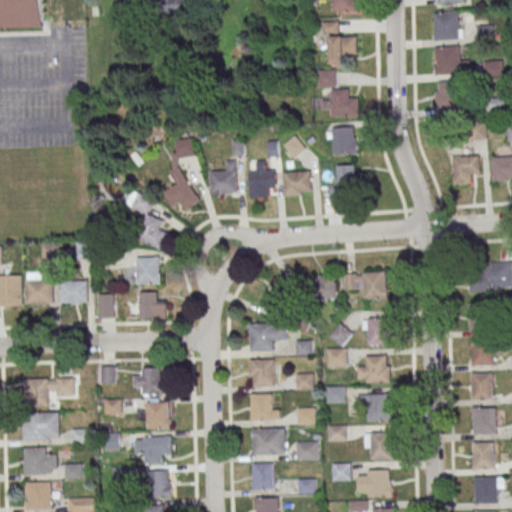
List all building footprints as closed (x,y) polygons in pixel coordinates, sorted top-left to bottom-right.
[(0,0),(0,28),(42,29),(42,0),(0,0)] [(331,0),(331,12),(359,12),(359,0),(331,0)] [(434,40),(460,40),(460,12),(434,12),(434,40)] [(484,35),(493,35),(493,26),(484,26),(484,35)] [(348,64),(348,54),(358,54),(358,36),(329,36),(329,64),(348,64)] [(463,47),(434,47),(434,74),(463,74),(463,47)] [(485,75),(503,75),(503,60),(485,60),(485,75)] [(336,87),(336,70),(319,70),(319,87),(336,87)] [(436,82),(436,109),(463,109),(463,82),(436,82)] [(349,90),(332,90),(332,99),(327,99),(327,117),(359,117),(359,99),(349,99),(349,90)] [(487,139),(486,122),(466,123),(467,140),(487,139)] [(358,154),(358,127),(334,127),(334,154),(358,154)] [(307,148),(296,135),(281,148),(292,160),(307,148)] [(164,192),(173,208),(182,203),(186,211),(188,211),(202,203),(201,201),(181,166),(181,159),(184,157),(196,156),(194,138),(176,140),(178,151),(173,154),(177,185),(164,192)] [(480,155),(453,155),(453,183),(480,183),(480,155)] [(511,180),(511,156),(493,156),(493,181),(511,180)] [(237,161),(227,161),(227,172),(211,172),(211,193),(237,193),(237,161)] [(276,189),(276,171),(268,171),(268,161),(252,161),(252,197),(269,197),(269,189),(276,189)] [(337,165),(337,187),(330,187),(330,204),(357,203),(356,165),(337,165)] [(285,172),(285,196),(313,196),(313,172),(285,172)] [(162,249),(169,233),(161,229),(165,221),(149,214),(139,239),(162,249)] [(77,241),(77,259),(91,259),(91,241),(77,241)] [(161,257),(137,257),(137,284),(161,284),(161,257)] [(472,289),(511,288),(511,277),(511,263),(471,263),(472,289)] [(388,298),(387,271),(345,273),(346,290),(366,289),(366,299),(388,298)] [(0,306),(24,306),(24,275),(0,275),(0,306)] [(337,299),(337,275),(313,275),(313,299),(337,299)] [(264,298),(279,313),(299,294),(283,279),(264,298)] [(55,282),(55,304),(28,305),(27,282),(55,282)] [(89,283),(90,305),(63,306),(62,283),(89,283)] [(167,319),(167,300),(159,300),(159,292),(140,292),(140,319),(167,319)] [(99,294),(99,318),(117,318),(117,294),(99,294)] [(493,305),(493,333),(472,333),(471,305),(493,305)] [(389,318),(365,318),(365,345),(389,345),(389,318)] [(250,323),(250,351),(277,351),(277,340),(287,340),(287,323),(250,323)] [(354,332),(341,323),(331,337),(343,346),(354,332)] [(495,340),(496,368),(474,368),(474,340),(495,340)] [(297,341),(297,355),(313,355),(313,341),(297,341)] [(347,367),(347,348),(328,348),(328,367),(347,367)] [(359,366),(359,382),(391,382),(391,355),(368,355),(368,366),(359,366)] [(252,386),(275,386),(275,359),(252,359),(252,386)] [(117,366),(101,366),(101,383),(117,383),(117,366)] [(169,394),(168,368),(142,368),(142,375),(135,375),(135,394),(169,394)] [(315,374),(297,374),(297,389),(315,389),(315,374)] [(494,375),(494,403),(473,403),(472,375),(494,375)] [(76,378),(28,378),(28,406),(49,406),(49,396),(76,396),(76,378)] [(328,403),(346,403),(346,386),(328,386),(328,403)] [(252,421),(280,421),(280,402),(274,402),(274,394),(252,394),(252,421)] [(391,394),(366,394),(366,421),(391,421),(391,394)] [(123,413),(123,399),(106,399),(106,414),(123,413)] [(148,402),(148,429),(171,429),(171,402),(148,402)] [(297,424),(316,424),(316,407),(297,407),(297,424)] [(496,407),(474,407),(474,433),(496,433),(496,407)] [(61,440),(61,413),(24,413),(24,440),(61,440)] [(329,440),(346,440),(346,426),(329,426),(329,440)] [(285,428),(253,428),(253,455),(285,455),(285,428)] [(90,429),(74,429),(74,443),(90,443),(90,429)] [(367,432),(367,458),(393,458),(393,432),(367,432)] [(106,433),(106,450),(122,450),(122,433),(106,433)] [(136,454),(146,454),(146,463),(164,463),(164,454),(173,454),(173,436),(136,436),(136,454)] [(319,441),(297,441),(297,459),(319,459),(319,441)] [(496,444),(496,472),(475,472),(475,445),(496,444)] [(25,475),(57,475),(57,456),(47,456),(47,448),(25,448),(25,475)] [(334,481),(353,481),(353,462),(334,462),(334,481)] [(275,490),(275,463),(253,463),(253,490),(275,490)] [(66,464),(66,479),(83,479),(83,464),(66,464)] [(359,469),(359,496),(393,496),(393,469),(359,469)] [(172,497),(172,471),(150,471),(150,497),(172,497)] [(475,503),(496,503),(496,492),(505,492),(505,476),(475,476),(475,503)] [(299,478),(299,493),(316,493),(316,478),(299,478)] [(27,482),(27,510),(52,510),(52,482),(27,482)] [(95,511),(96,497),(69,497),(69,511),(95,511)] [(278,511),(279,497),(255,498),(255,511),(278,511)]
